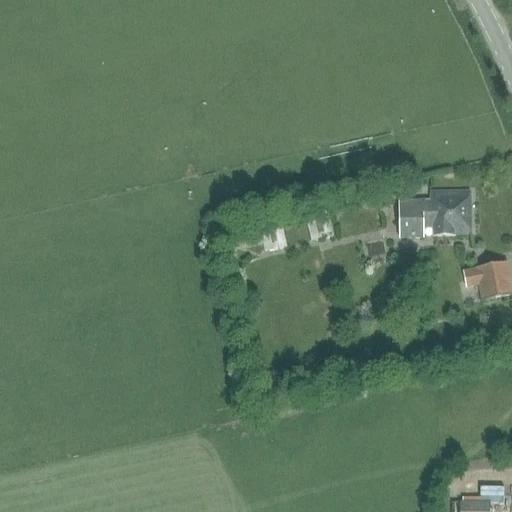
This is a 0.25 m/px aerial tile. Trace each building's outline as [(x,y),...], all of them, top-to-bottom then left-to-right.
[(470,193),(468,193),(430,193),(430,208),(422,208),(422,206),(399,206),(399,240),(423,239),(423,229),(429,229),(429,223),(433,223),(433,237),(435,237),(435,236),(469,236),(469,237),(471,237),(470,193)] [(306,217),(311,243),(334,238),(328,212),(306,217)] [(287,248),(282,223),(260,227),(241,231),(243,237),(260,233),(265,253),(287,248)] [(511,297),(511,294),(506,264),(462,273),(466,291),(479,288),(482,303),(511,297)] [(460,511),(489,511),(490,502),(460,502),(460,511)]
